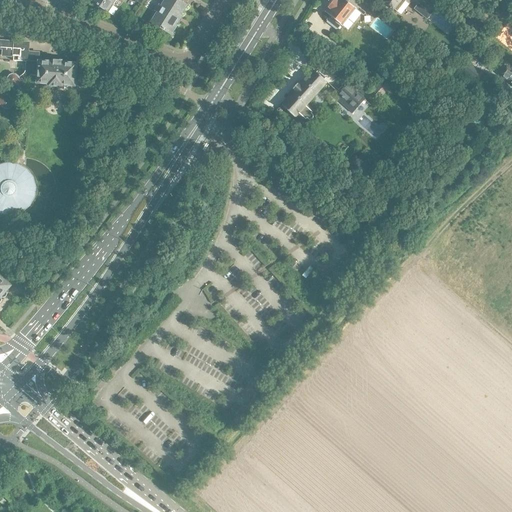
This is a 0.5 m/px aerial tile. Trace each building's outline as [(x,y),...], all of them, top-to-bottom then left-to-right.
[(113,16),(118,9),(123,2),(120,0),(91,0),(91,1),(113,16)] [(178,0),(165,0),(153,20),(163,27),(162,28),(170,34),(178,21),(176,20),(186,5),(178,0)] [(341,25),(342,26),(356,9),(363,15),(369,8),(374,12),(376,9),(371,5),(365,0),(358,0),(357,2),(354,0),(334,0),(325,12),(330,17),(327,20),(338,28),(341,25)] [(386,0),(385,3),(394,10),(394,9),(398,12),(406,1),(404,0),(386,0)] [(414,0),(430,12),(436,4),(430,0),(414,0)] [(492,5),(487,15),(497,21),(502,11),(492,5)] [(339,49),(328,40),(320,50),(331,58),(339,49)] [(39,61),(38,76),(37,84),(48,84),(48,87),(64,88),(64,85),(81,86),(82,61),(76,61),(76,63),(62,62),(62,61),(54,60),(53,62),(39,61)] [(286,100),(282,105),(295,118),(301,111),(302,112),(304,109),(304,108),(309,102),(311,102),(313,100),(312,99),(320,90),(321,91),(323,88),(323,87),(327,83),(313,70),(299,86),(297,84),(293,89),(289,94),(291,95),(286,100)] [(372,75),(364,83),(368,87),(376,79),(372,75)] [(380,78),(369,90),(375,95),(386,83),(380,78)] [(365,100),(347,84),(334,98),(335,98),(339,94),(347,101),(343,106),(348,101),(354,107),(356,107),(359,105),(360,106),(365,100)] [(0,212),(1,213),(6,214),(6,215),(11,215),(16,214),(19,212),(24,210),(25,209),(26,209),(29,206),(29,205),(28,205),(31,201),(33,197),(34,192),(34,187),(33,182),(31,178),(29,174),(25,170),(21,168),(17,166),(12,165),(8,165),(7,165),(3,165),(0,166),(0,212)] [(0,296),(1,298),(2,297),(4,297),(6,296),(7,294),(6,292),(8,290),(7,290),(11,285),(1,276),(2,275),(0,273),(0,296)]
